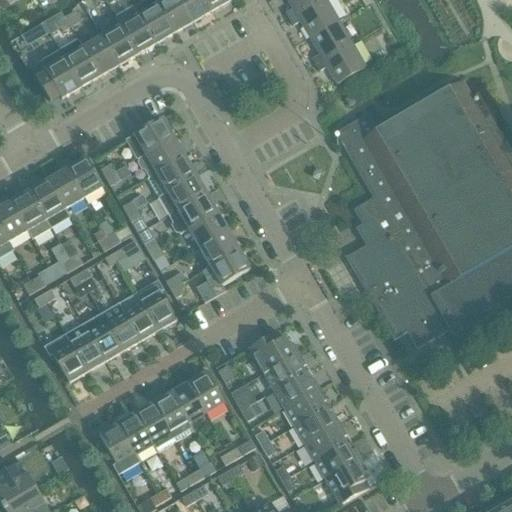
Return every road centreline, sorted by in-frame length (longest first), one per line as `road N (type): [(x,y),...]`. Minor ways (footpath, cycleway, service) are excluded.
road 1 (residential): [(428,503),(226,151)]
road 2 (residential): [(226,151),(189,86),(175,77),(157,79),(30,150)]
road 3 (residential): [(226,151),(293,111),(298,96),(247,0)]
